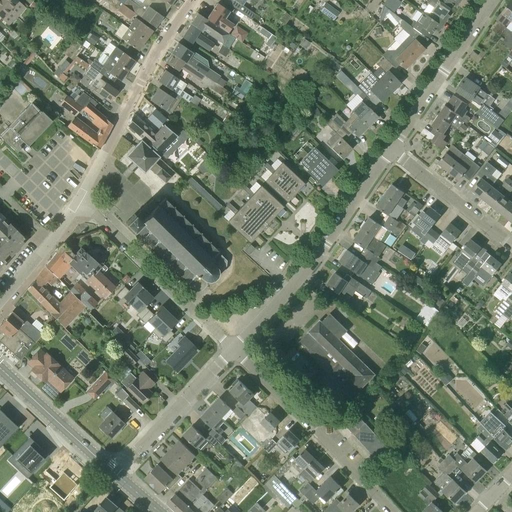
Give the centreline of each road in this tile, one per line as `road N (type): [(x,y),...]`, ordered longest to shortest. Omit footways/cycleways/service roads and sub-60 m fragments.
road 1 (residential): [(236,346),(320,262),(391,149)]
road 2 (residential): [(81,203),(201,0)]
road 3 (residential): [(395,511),(236,346)]
road 4 (residential): [(236,346),(81,203)]
road 5 (residential): [(391,149),(493,0)]
road 6 (residential): [(118,470),(236,346)]
road 7 (tertiary): [(118,470),(0,366)]
road 8 (residential): [(511,241),(391,149)]
